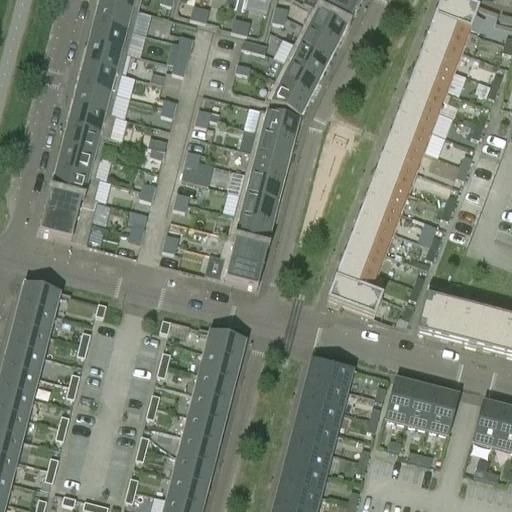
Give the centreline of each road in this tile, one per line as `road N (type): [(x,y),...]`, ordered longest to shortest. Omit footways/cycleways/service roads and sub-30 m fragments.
road 1 (residential): [(385,0),(319,128),(265,331)]
road 2 (residential): [(265,331),(6,259)]
road 3 (residential): [(6,259),(74,0)]
road 4 (residential): [(511,392),(265,331)]
road 5 (residential): [(265,331),(215,511)]
